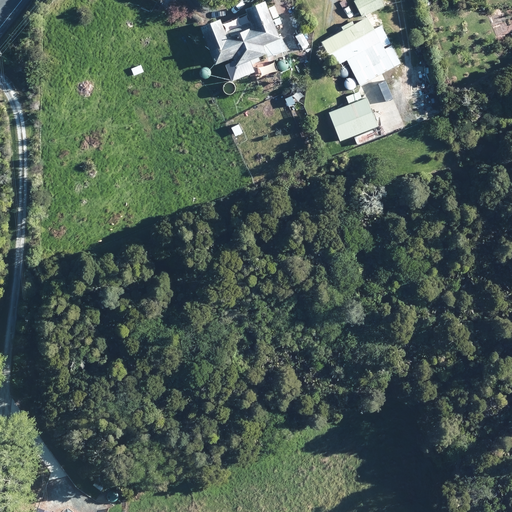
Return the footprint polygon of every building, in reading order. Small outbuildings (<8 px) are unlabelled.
[(213,63),(214,65),(232,60),(233,62),(225,64),(230,78),(219,82),(224,97),(239,92),(236,81),(258,73),(253,59),(264,56),(265,59),(287,53),(267,0),(246,7),(250,22),(225,30),(220,17),(201,24),(213,63)] [(383,0),(354,0),(352,1),(362,17),(385,4),(383,0)] [(333,67),(347,59),(359,84),(382,73),(395,66),(367,16),(320,42),(333,67)] [(302,31),(294,36),(302,48),(310,43),(302,31)] [(145,72),(141,64),(130,69),(134,77),(145,72)] [(346,94),(350,103),(329,112),(341,141),(353,136),(356,143),(375,135),(372,128),(379,125),(373,112),(363,87),(346,94)] [(416,95),(422,113),(439,107),(433,89),(416,95)] [(295,92),(283,97),(288,107),(299,102),(295,92)] [(240,123),(231,126),(235,138),(244,135),(240,123)]
